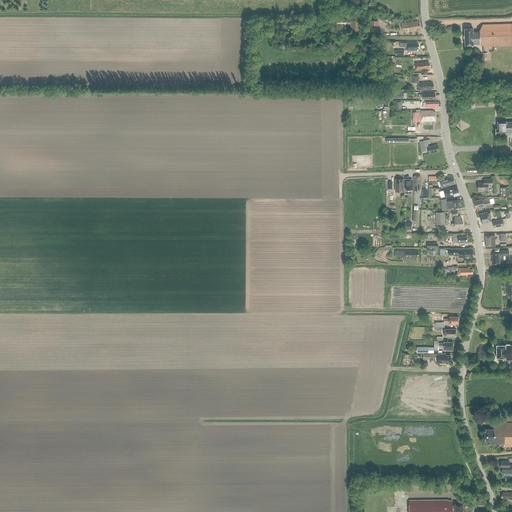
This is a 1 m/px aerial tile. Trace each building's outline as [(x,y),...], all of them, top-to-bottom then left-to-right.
[(336,19),(330,19),(331,22),(336,22),(336,25),(345,25),(345,24),(349,24),(350,24),(350,35),(353,35),(353,37),(358,37),(358,35),(360,35),(360,32),(361,32),(361,24),(361,20),(351,20),(351,19),(342,19),(336,19)] [(378,32),(379,20),(371,19),(370,32),(378,32)] [(418,21),(407,23),(402,23),(402,29),(408,29),(408,32),(415,30),(421,28),(420,22),(418,23),(418,21)] [(473,29),(464,29),(465,35),(464,35),(465,40),(465,45),(472,45),(474,45),(474,44),(480,44),(480,46),(483,46),(483,47),(511,45),(511,23),(483,25),(479,31),(479,32),(473,32),(473,29)] [(429,68),(430,68),(429,63),(428,63),(428,62),(415,63),(416,70),(429,69),(429,68)] [(419,83),(418,83),(418,91),(432,90),(432,88),(434,88),(433,84),(431,84),(431,82),(419,83)] [(413,122),(421,122),(435,121),(435,112),(433,112),(433,111),(421,111),(421,110),(416,110),(417,113),(413,113),(413,122)] [(498,129),(495,129),(495,135),(507,134),(507,133),(511,132),(511,122),(507,122),(507,121),(497,122),(498,129)] [(427,144),(430,143),(430,140),(419,142),(422,152),(425,151),(426,152),(428,151),(429,154),(439,151),(437,145),(428,147),(427,144)] [(450,185),(455,183),(453,178),(452,178),(451,177),(439,180),(442,188),(450,186),(450,185)] [(483,183),(478,183),(478,191),(488,190),(488,189),(492,189),(492,185),(494,185),(493,179),(483,179),(483,183)] [(395,180),(396,192),(404,192),(404,180),(395,180)] [(454,197),(459,195),(457,187),(455,188),(455,186),(443,190),(445,198),(454,195),(454,197)] [(500,197),(509,197),(509,188),(500,188),(500,197)] [(452,198),(447,199),(447,202),(447,204),(446,204),(447,209),(462,207),(460,200),(453,201),(452,198)] [(484,206),(490,204),(489,199),(482,200),(482,199),(474,201),(475,209),(484,207),(484,206)] [(436,225),(445,225),(445,212),(436,213),(436,225)] [(490,218),(491,217),(491,213),(487,214),(487,213),(480,214),(482,224),(491,222),(490,218)] [(455,227),(463,226),(462,220),(461,220),(460,217),(454,217),(454,221),(455,227)] [(494,228),(504,226),(502,219),(492,222),(494,228)] [(460,234),(453,234),(453,243),(467,243),(466,237),(460,237),(460,234)] [(491,248),(496,247),(495,235),(485,236),(486,247),(491,246),(491,248)] [(404,250),(395,250),(395,257),(402,257),(402,254),(404,255),(404,258),(416,259),(416,257),(418,257),(418,253),(416,252),(416,251),(404,250)] [(509,256),(509,251),(501,251),(501,254),(499,254),(492,254),(492,264),(499,264),(503,264),(503,256),(509,256)] [(511,345),(497,345),(497,358),(505,358),(505,360),(511,359),(511,345)] [(446,354),(423,354),(424,360),(430,360),(430,361),(435,361),(435,357),(437,357),(438,363),(446,363),(446,362),(450,362),(450,355),(446,355),(446,354)] [(504,447),(511,446),(511,423),(498,424),(498,425),(493,425),(493,429),(485,429),(485,441),(494,441),(494,444),(504,444),(504,447)] [(500,461),(500,468),(502,468),(502,473),(511,473),(511,465),(509,465),(509,461),(500,461)] [(462,511),(463,504),(455,504),(455,506),(452,506),(452,501),(448,501),(448,500),(409,500),(409,511),(462,511)]
